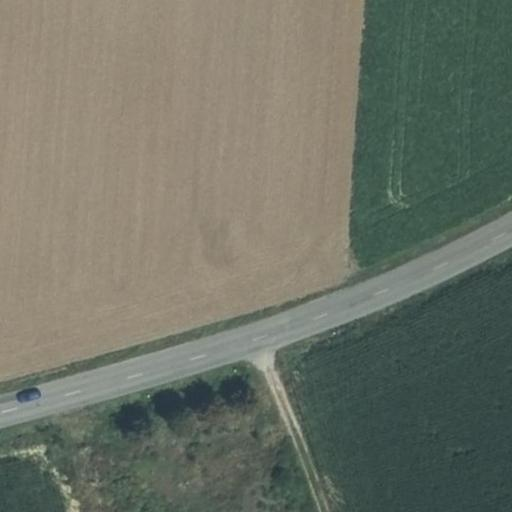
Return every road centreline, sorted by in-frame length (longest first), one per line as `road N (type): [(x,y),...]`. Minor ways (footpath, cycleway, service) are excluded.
road 1 (tertiary): [(0,412),(261,337),(380,293),(511,230)]
road 2 (track): [(322,511),(261,337)]
